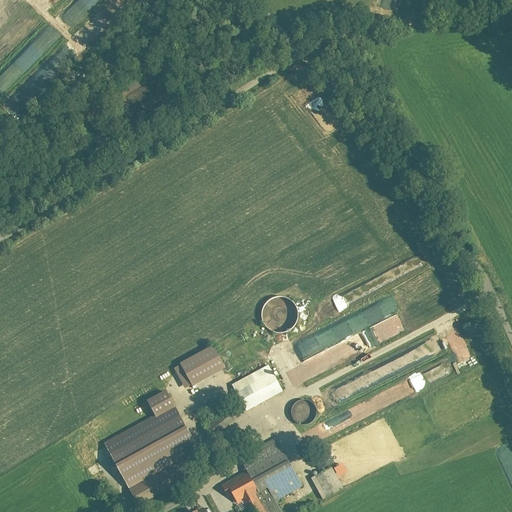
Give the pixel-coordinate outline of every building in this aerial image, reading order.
[(234,389),(247,413),(283,393),(271,369),(234,389)] [(291,418),(295,426),(301,429),(309,429),(315,424),(318,416),(315,409),(310,404),(302,403),(296,405),(292,411),(291,418)] [(177,409),(105,447),(129,493),(201,455),(177,409)] [(239,460),(247,475),(202,499),(208,511),(234,511),(245,507),(247,511),(280,511),(275,503),(302,488),(276,440),(239,460)] [(312,480),(325,503),(344,492),(330,469),(312,480)]
